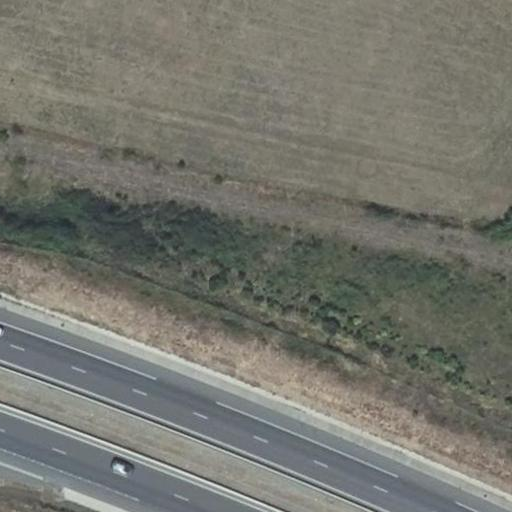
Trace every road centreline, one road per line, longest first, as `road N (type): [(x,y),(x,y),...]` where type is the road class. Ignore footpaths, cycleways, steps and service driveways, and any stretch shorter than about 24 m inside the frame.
road 1 (motorway): [(442,511),(0,339)]
road 2 (motorway): [(0,429),(224,511)]
